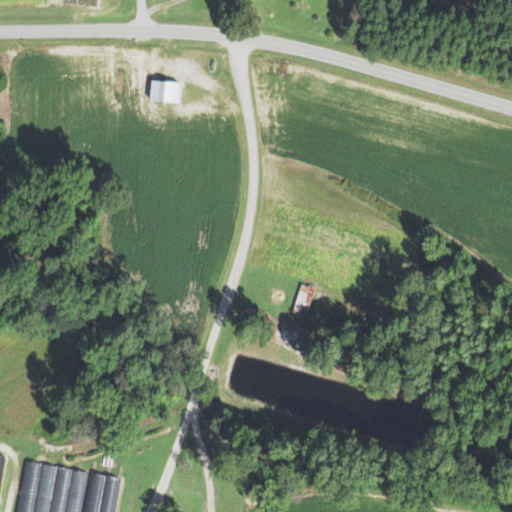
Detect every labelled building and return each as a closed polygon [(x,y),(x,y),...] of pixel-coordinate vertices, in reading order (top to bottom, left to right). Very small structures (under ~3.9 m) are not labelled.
[(180,82),(151,79),(149,100),(178,103),(180,82)] [(312,288),(298,284),(290,309),(305,314),(312,288)] [(15,511),(25,460),(40,463),(31,511),(15,511)] [(31,511),(40,463),(57,466),(48,511),(31,511)] [(48,511),(57,466),(71,468),(62,511),(48,511)] [(62,511),(71,468),(88,472),(80,511),(62,511)] [(92,473),(84,511),(98,511),(106,476),(92,473)] [(98,511),(106,476),(119,479),(112,511),(98,511)]
